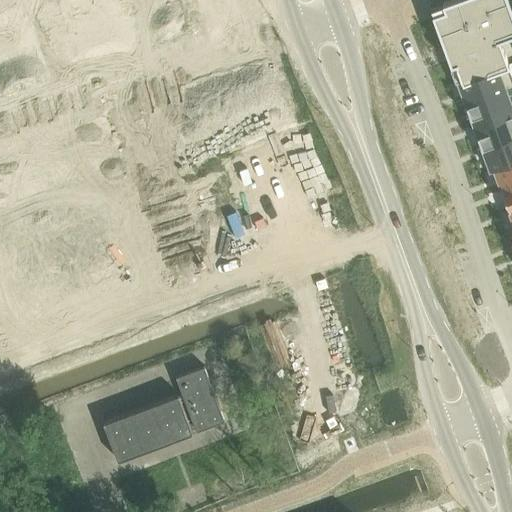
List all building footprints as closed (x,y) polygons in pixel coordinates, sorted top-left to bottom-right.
[(117,0),(108,0),(111,5),(112,9),(120,6),(118,2),(117,0)] [(187,0),(145,0),(151,14),(188,1),(187,0)] [(432,6),(431,7),(431,8),(433,13),(445,47),(446,50),(450,60),(451,63),(456,62),(457,64),(456,64),(461,78),(462,78),(462,79),(458,80),(459,82),(509,63),(500,37),(511,32),(511,10),(508,0),(449,0),(443,2),(432,6)] [(188,1),(151,14),(157,31),(194,18),(188,1)] [(41,6),(30,10),(32,18),(44,14),(41,6)] [(120,6),(112,9),(116,21),(124,18),(120,6)] [(30,10),(18,14),(21,22),(32,18),(30,10)] [(7,18),(0,20),(0,29),(10,26),(7,18)] [(194,18),(157,31),(163,49),(164,49),(200,36),(194,18)] [(128,29),(120,32),(124,43),(132,40),(128,29)] [(60,38),(42,44),(56,81),(74,75),(60,38)] [(132,40),(124,43),(128,54),(136,52),(132,40)] [(42,44),(25,51),(39,87),(56,81),(42,44)] [(25,51),(8,57),(22,94),(39,87),(25,51)] [(8,57),(0,59),(0,89),(4,100),(22,94),(8,57)] [(509,63),(459,82),(467,103),(511,86),(511,76),(508,65),(509,64),(509,63)] [(467,105),(464,107),(467,114),(470,114),(471,116),(474,125),(511,110),(511,104),(507,90),(511,87),(511,86),(467,103),(466,103),(467,105)] [(140,114),(137,115),(152,157),(178,148),(184,163),(179,164),(210,250),(215,249),(218,256),(215,257),(218,265),(218,266),(275,246),(277,245),(237,134),(241,133),(232,109),(233,109),(232,106),(239,104),(236,94),(228,96),(228,94),(227,94),(226,91),(201,100),(199,93),(175,101),(174,101),(172,95),(162,99),(164,105),(150,111),(148,105),(137,108),(140,114)] [(511,110),(474,125),(478,134),(477,134),(478,135),(475,138),(478,144),(481,145),(482,146),(511,135),(511,110)] [(511,135),(482,146),(490,167),(511,159),(511,135)] [(511,159),(490,167),(490,168),(494,167),(501,186),(501,187),(501,188),(511,183),(511,159)] [(118,166),(97,174),(111,210),(130,204),(130,203),(131,202),(118,166)] [(97,174),(78,181),(92,217),(111,210),(97,174)] [(78,181),(59,188),(72,224),(92,217),(78,181)] [(511,183),(501,188),(509,209),(511,207),(511,183)] [(59,188),(40,195),(53,231),(72,224),(59,188)] [(40,195),(21,202),(34,238),(53,231),(40,195)] [(21,202),(0,209),(14,246),(34,238),(21,202)] [(134,240),(123,244),(126,252),(137,247),(134,240)] [(123,244),(112,248),(114,256),(126,252),(123,244)] [(96,254),(84,258),(87,265),(99,261),(96,254)] [(84,258),(73,262),(76,270),(87,265),(84,258)] [(57,268),(46,272),(49,279),(60,275),(57,268)] [(46,272),(35,276),(38,284),(49,279),(46,272)] [(206,367),(178,378),(184,394),(106,424),(120,461),(226,422),(206,367)]
